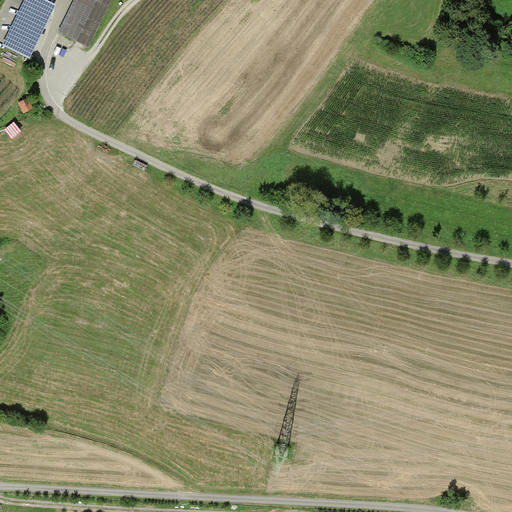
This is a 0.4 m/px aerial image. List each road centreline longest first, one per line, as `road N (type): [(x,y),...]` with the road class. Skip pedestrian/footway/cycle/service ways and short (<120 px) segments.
road 1 (track): [(511,263),(421,248),(221,195),(61,118),(40,74),(63,0)]
road 2 (track): [(428,511),(0,487)]
road 3 (track): [(0,500),(159,511)]
